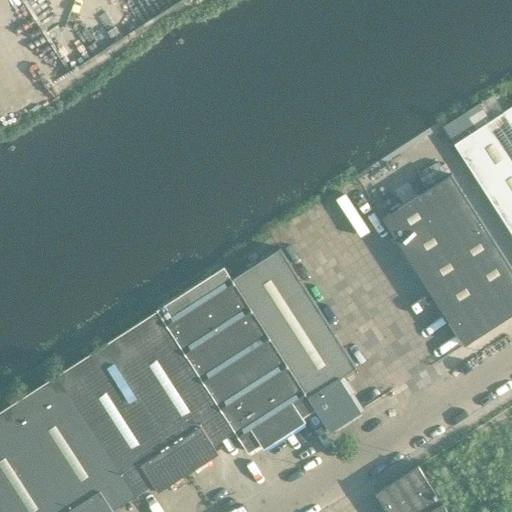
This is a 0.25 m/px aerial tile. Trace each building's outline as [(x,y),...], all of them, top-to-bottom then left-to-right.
[(511,125),(503,112),(454,143),(511,233),(511,125)] [(511,268),(450,173),(382,217),(464,344),(511,313),(511,268)] [(279,247),(231,278),(315,408),(329,431),(361,410),(339,377),(356,366),(279,247)] [(315,408),(231,278),(223,266),(156,309),(157,311),(234,431),(247,451),(260,443),(263,447),(304,420),(302,416),(315,408)] [(234,431),(157,311),(0,410),(0,511),(113,511),(112,509),(153,484),(158,491),(166,486),(165,485),(209,456),(210,457),(218,452),(213,445),(234,431)] [(447,511),(417,464),(374,492),(387,511),(447,511)]
